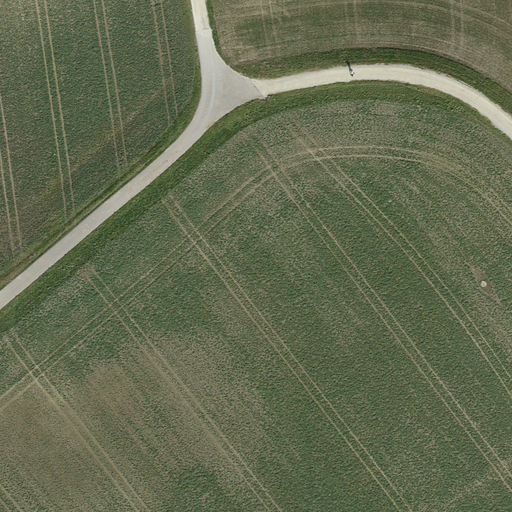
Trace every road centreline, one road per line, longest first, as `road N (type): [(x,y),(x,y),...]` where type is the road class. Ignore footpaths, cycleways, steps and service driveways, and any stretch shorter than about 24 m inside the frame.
road 1 (track): [(0,298),(212,112),(225,90),(210,59),(202,0)]
road 2 (track): [(225,90),(358,69),(433,74),(511,121)]
